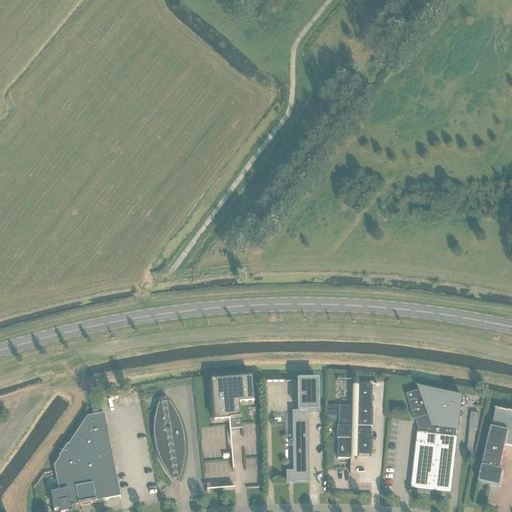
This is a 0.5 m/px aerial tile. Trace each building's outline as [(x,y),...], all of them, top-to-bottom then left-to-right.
[(214,423),(229,422),(229,420),(240,420),(238,405),(253,404),(251,379),(211,382),(214,423)] [(378,387),(378,386),(358,386),(359,381),(336,380),(336,381),(351,381),(350,407),(338,407),(338,427),(337,427),(336,440),(337,440),(337,460),(350,460),(349,474),(350,474),(350,460),(356,460),(356,456),(371,457),(371,436),(370,436),(370,428),(371,428),(372,408),(371,408),(371,387),(378,387)] [(286,483),(309,483),(308,413),(318,413),(317,382),(297,382),(298,412),(292,412),(293,472),(286,472),(286,483)] [(444,398),(424,396),(422,390),(406,395),(413,421),(415,420),(417,426),(420,427),(420,434),(417,433),(411,490),(450,494),(457,438),(455,438),(456,431),(458,431),(461,398),(445,396),(444,398)] [(173,482),(178,481),(179,479),(180,477),(181,474),(181,472),(182,469),(183,467),(183,464),(184,461),(184,459),(184,456),(185,454),(185,451),(185,449),(185,446),(184,443),(184,441),(184,438),(183,436),(183,433),(182,431),(182,428),(181,426),(180,423),(179,421),(178,418),(177,416),(175,414),(174,411),(173,409),(171,407),(170,405),(168,403),(167,401),(165,399),(160,399),(159,402),(158,404),(158,406),(157,409),(156,411),(155,414),(155,416),(154,419),(154,421),(154,424),(153,426),(153,429),(153,431),(153,434),(153,436),(154,439),(154,441),(154,444),(155,446),(155,449),(156,451),(157,454),(157,456),(158,459),(159,461),(160,463),(161,465),(163,468),(164,470),(165,472),(167,474),(168,476),(170,478),(173,482)] [(511,412),(495,409),(495,410),(496,410),(491,429),(479,483),(500,488),(503,472),(500,471),(505,446),(511,447),(511,412)] [(333,411),(330,411),(327,411),(327,422),(336,422),(336,411),(333,411)] [(57,486),(49,487),(53,511),(70,511),(70,508),(78,506),(78,507),(81,507),(81,505),(92,503),(93,505),(96,504),(95,503),(107,500),(120,498),(118,490),(108,436),(107,431),(104,415),(87,418),(68,446),(67,446),(65,448),(66,449),(61,457),(60,456),(58,458),(59,459),(54,468),(57,486)] [(473,450),(475,430),(469,430),(467,449),(473,450)]
